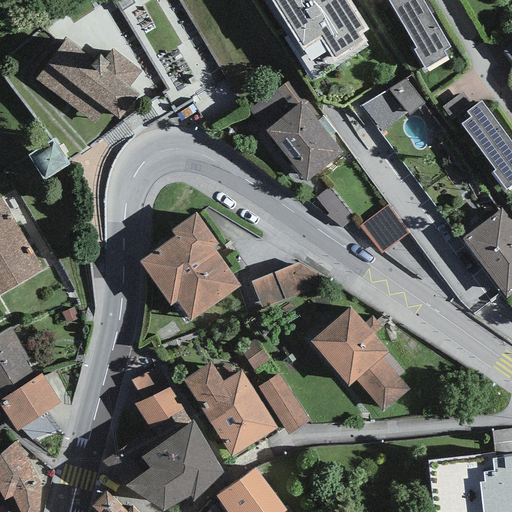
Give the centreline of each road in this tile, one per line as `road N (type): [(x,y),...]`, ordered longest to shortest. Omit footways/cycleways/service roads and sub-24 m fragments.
road 1 (tertiary): [(68,511),(115,325),(125,192),(137,163),(160,151),(188,150),(242,176),(511,366)]
road 2 (residential): [(254,450),(288,439),(511,417)]
